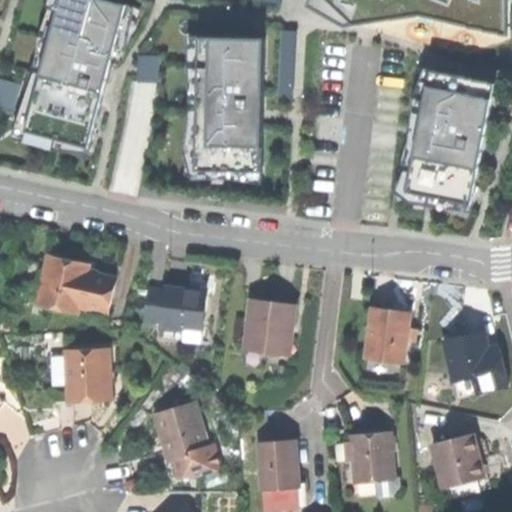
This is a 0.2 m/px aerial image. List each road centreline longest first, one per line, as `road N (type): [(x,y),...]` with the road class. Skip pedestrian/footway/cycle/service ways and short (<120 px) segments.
road 1 (residential): [(511,263),(147,222),(0,190)]
road 2 (unknown): [(363,248),(349,388)]
